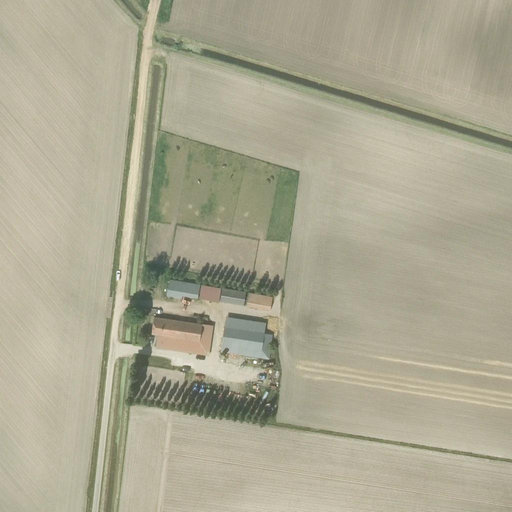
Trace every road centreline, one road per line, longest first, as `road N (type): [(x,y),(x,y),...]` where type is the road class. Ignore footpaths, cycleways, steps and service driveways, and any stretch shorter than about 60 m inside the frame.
road 1 (track): [(117,313),(156,0)]
road 2 (unclassified): [(97,511),(117,313)]
